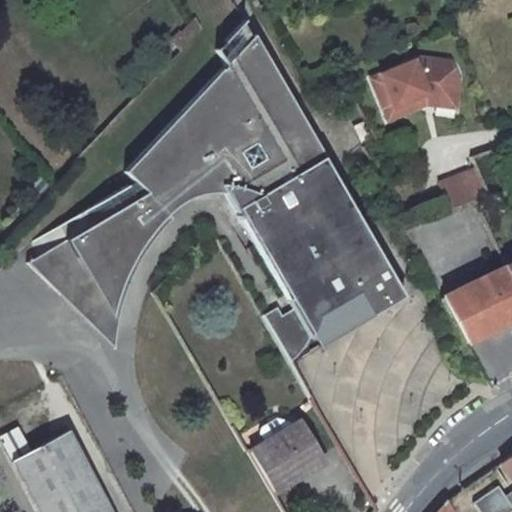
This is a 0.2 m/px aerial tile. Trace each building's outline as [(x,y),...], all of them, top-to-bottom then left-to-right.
[(404,296),(242,21),(213,53),(221,66),(122,170),(143,191),(62,239),(115,329),(118,312),(124,293),(127,290),(130,280),(141,261),(156,239),(166,229),(177,218),(192,206),(202,199),(214,192),(232,184),(234,183),(302,299),(313,317),(321,313),(356,293),(370,317),(404,296)] [(421,59),(372,79),(389,120),(428,105),(429,95),(456,99),(458,83),(450,63),(421,59)] [(456,99),(429,95),(428,105),(454,108),(456,99)] [(376,136),(366,119),(355,125),(365,143),(376,136)] [(475,171),(440,182),(449,208),(487,195),(475,171)] [(115,329),(62,239),(42,251),(26,261),(68,305),(112,348),(112,343),(115,329)] [(443,295),(448,303),(468,341),(511,321),(511,280),(505,265),(443,295)] [(265,323),(290,365),(291,364),(297,359),(306,349),(312,338),(318,326),(321,313),(313,317),(302,299),(278,315),(265,323)] [(278,315),(273,307),(260,315),(265,323),(278,315)] [(319,455),(299,420),(291,425),(289,420),(275,416),(259,426),(257,432),(262,442),(247,450),(271,492),(291,479),(288,475),(319,455)] [(10,460),(37,511),(110,511),(67,430),(10,460)] [(310,439),(324,462),(337,454),(323,431),(310,439)] [(511,454),(499,463),(511,483),(511,454)] [(451,511),(444,500),(434,511),(451,511)]
